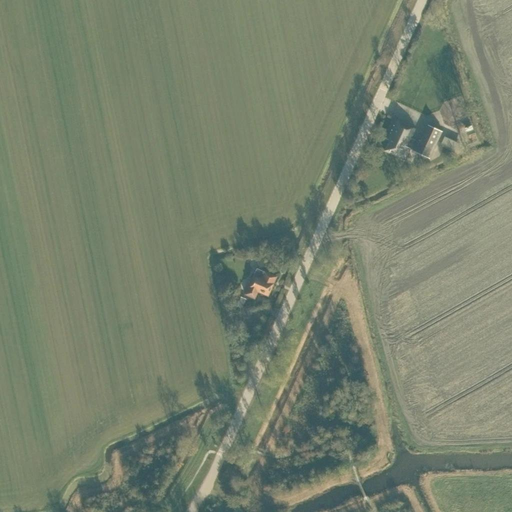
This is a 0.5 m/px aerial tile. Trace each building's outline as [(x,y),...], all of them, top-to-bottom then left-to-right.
[(413,151),(430,159),(442,131),(428,125),(421,141),(418,140),(418,141),(411,138),(415,129),(395,120),(387,140),(388,140),(384,150),(400,157),(400,156),(405,158),(410,148),(414,150),(413,151)] [(455,153),(459,144),(442,136),(438,145),(455,153)] [(442,159),(445,154),(437,150),(434,155),(442,159)] [(268,296),(277,277),(265,272),(262,277),(254,273),(245,294),(255,298),(258,291),(268,296)] [(230,307),(241,313),(247,299),(236,294),(230,307)]
